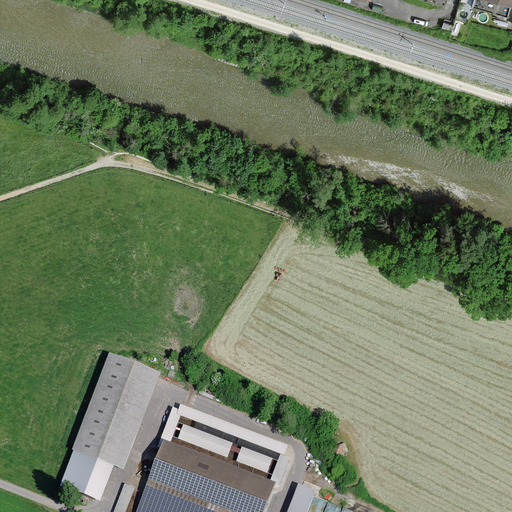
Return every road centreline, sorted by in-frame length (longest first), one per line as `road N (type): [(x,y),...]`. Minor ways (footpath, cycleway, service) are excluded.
road 1 (track): [(0,199),(56,181),(125,237),(511,362)]
road 2 (track): [(511,101),(191,0)]
